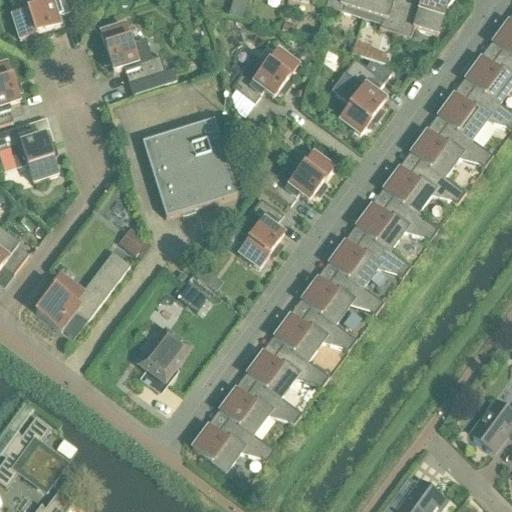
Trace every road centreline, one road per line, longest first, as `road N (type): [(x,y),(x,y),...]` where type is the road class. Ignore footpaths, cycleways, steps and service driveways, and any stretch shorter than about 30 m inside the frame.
road 1 (residential): [(485,0),(479,33),(162,454),(0,334)]
road 2 (residential): [(0,319),(97,192),(60,91)]
